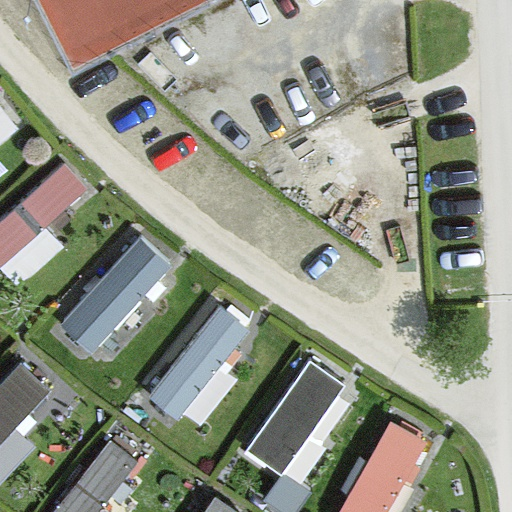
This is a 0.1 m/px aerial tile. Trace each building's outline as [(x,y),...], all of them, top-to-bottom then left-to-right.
[(53,164),(0,209),(0,248),(73,185),(53,164)] [(136,237),(65,312),(86,332),(158,255),(136,237)] [(222,299),(155,379),(178,398),(244,316),(222,299)] [(312,353),(251,437),(275,454),(336,369),(312,353)] [(17,364),(0,382),(0,423),(39,383),(17,364)] [(392,419),(341,510),(345,511),(373,511),(417,432),(392,419)] [(112,430),(47,511),(48,511),(83,511),(135,447),(112,430)] [(230,511),(213,500),(204,511),(230,511)]
